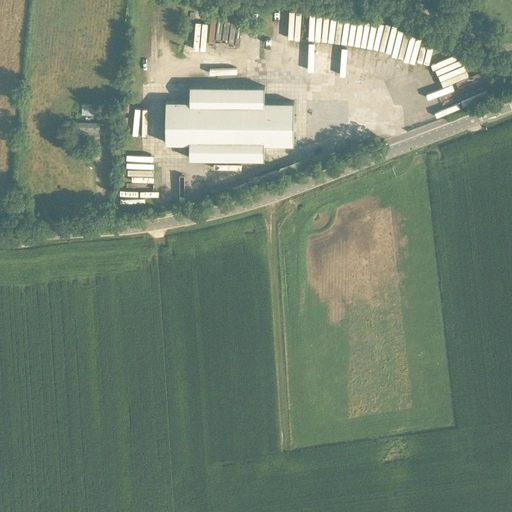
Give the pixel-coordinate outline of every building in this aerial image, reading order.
[(332,77),(361,80),(364,53),(335,50),(332,77)] [(190,143),(190,158),(265,159),(265,144),(294,144),(295,102),(265,101),(265,86),(191,85),(191,101),(167,101),(166,143),(190,143)] [(102,104),(82,103),(82,115),(102,116),(102,104)] [(108,107),(107,115),(114,116),(115,108),(108,107)] [(152,110),(138,110),(138,119),(142,119),(141,133),(147,134),(147,118),(152,118),(152,110)] [(99,123),(73,122),(72,142),(99,143),(99,123)]
